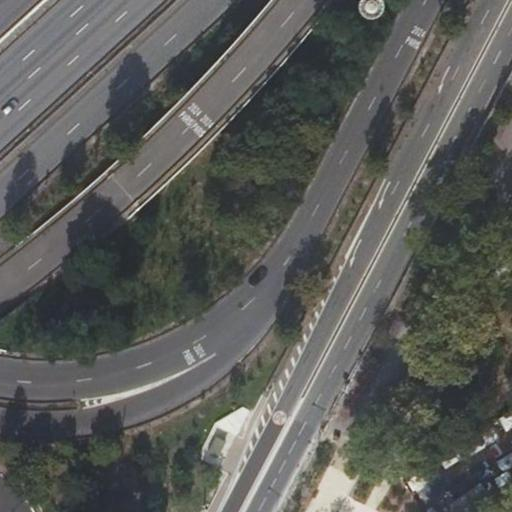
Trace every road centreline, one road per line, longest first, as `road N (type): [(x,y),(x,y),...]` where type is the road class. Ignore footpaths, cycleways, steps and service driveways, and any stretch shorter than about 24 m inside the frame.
road 1 (primary): [(493,0),(229,511)]
road 2 (primary): [(259,511),(511,30)]
road 3 (primary): [(0,290),(190,124),(301,0)]
road 4 (trunk): [(0,422),(107,420),(194,383),(250,328),(308,225)]
road 5 (trunk): [(0,378),(85,379),(172,354),(231,318),(308,225)]
road 6 (trunk): [(0,196),(215,0)]
road 7 (trunk): [(308,225),(423,0)]
road 8 (trunk): [(0,104),(112,0)]
